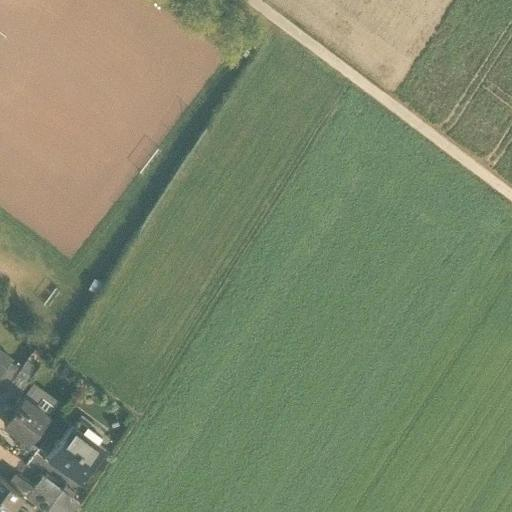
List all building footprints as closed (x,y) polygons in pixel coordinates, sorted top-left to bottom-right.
[(19,368),(9,361),(3,368),(4,369),(0,373),(0,381),(6,386),(6,385),(19,368)] [(36,369),(25,361),(21,367),(31,375),(36,369)] [(21,367),(20,367),(19,368),(6,385),(17,393),(31,375),(21,367)] [(56,404),(32,386),(24,397),(48,415),(56,404)] [(9,413),(3,421),(29,441),(48,415),(24,397),(22,395),(12,409),(9,413)] [(8,404),(5,404),(3,407),(3,410),(7,413),(9,413),(12,409),(12,406),(8,404)] [(102,447),(71,423),(48,455),(79,478),(102,447)] [(0,511),(7,511),(22,493),(0,475),(0,511)] [(62,489),(42,475),(33,486),(53,501),(62,489)] [(74,492),(65,485),(62,489),(53,501),(68,511),(71,511),(78,502),(71,496),(74,492)] [(53,501),(33,486),(25,497),(45,511),(53,501)]
